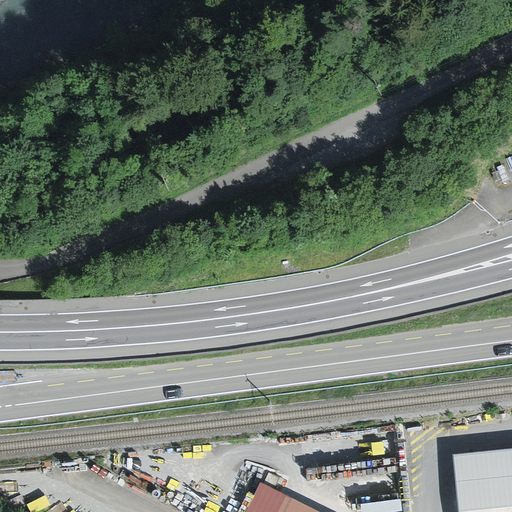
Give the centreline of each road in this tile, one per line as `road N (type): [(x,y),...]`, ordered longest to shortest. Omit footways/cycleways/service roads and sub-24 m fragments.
road 1 (primary): [(511,340),(0,406)]
road 2 (trunk): [(363,294),(205,320),(0,331)]
road 3 (motorway): [(511,245),(363,294)]
road 4 (motorway): [(363,294),(511,268)]
